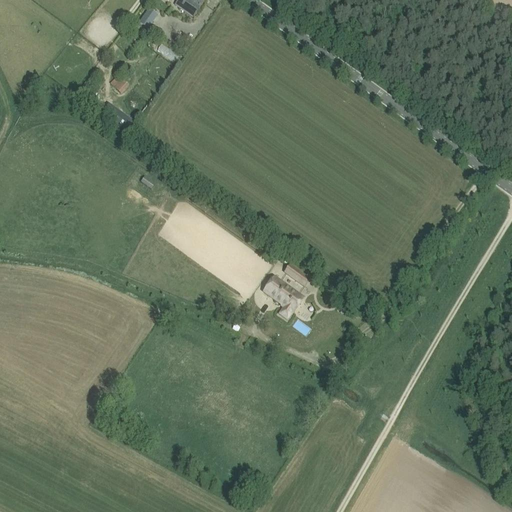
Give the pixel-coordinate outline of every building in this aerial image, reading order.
[(206,0),(178,0),(174,6),(193,19),(206,0)] [(148,20),(144,17),(139,24),(144,27),(148,20)] [(157,51),(174,62),(179,55),(162,44),(157,51)] [(114,86),(121,93),(129,85),(122,78),(114,86)] [(133,124),(109,106),(102,115),(126,133),(133,124)] [(141,183),(151,190),(155,185),(145,178),(141,183)] [(283,274),(305,289),(312,280),(290,264),(283,274)] [(293,314),(304,299),(275,279),(264,293),(283,307),(277,315),(287,322),(293,314)]
